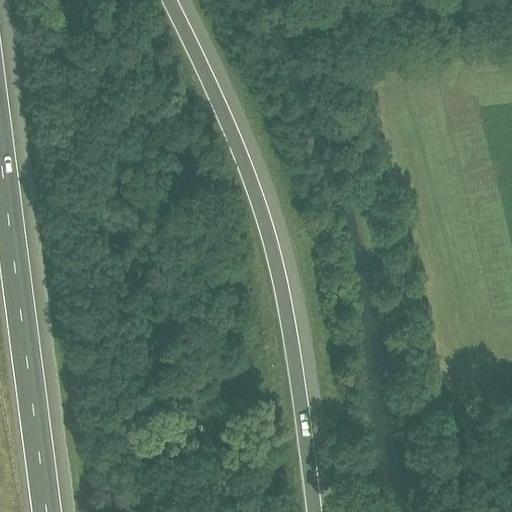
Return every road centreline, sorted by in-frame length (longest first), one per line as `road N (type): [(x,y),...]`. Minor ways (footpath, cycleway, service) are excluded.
road 1 (motorway): [(313,511),(282,288),(258,203),(168,0)]
road 2 (motorway): [(45,511),(0,162)]
